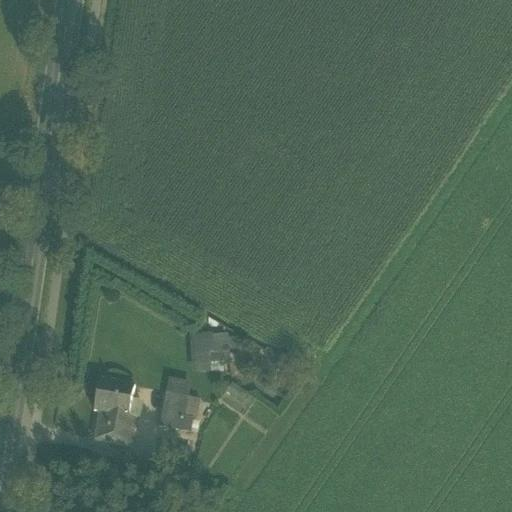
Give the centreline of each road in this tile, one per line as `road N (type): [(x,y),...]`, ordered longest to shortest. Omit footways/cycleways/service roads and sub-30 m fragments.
road 1 (track): [(511,89),(221,511)]
road 2 (primary): [(0,482),(70,0)]
